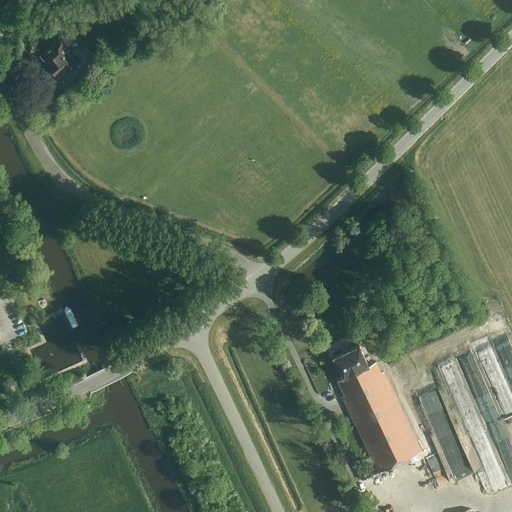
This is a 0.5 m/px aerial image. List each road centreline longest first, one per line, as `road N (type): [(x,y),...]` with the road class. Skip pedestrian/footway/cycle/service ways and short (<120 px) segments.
road 1 (tertiary): [(257,279),(511,36)]
road 2 (unclassified): [(257,279),(212,244),(70,188),(0,93)]
road 3 (tertiary): [(0,424),(71,395),(191,326)]
road 4 (residential): [(278,511),(191,326)]
